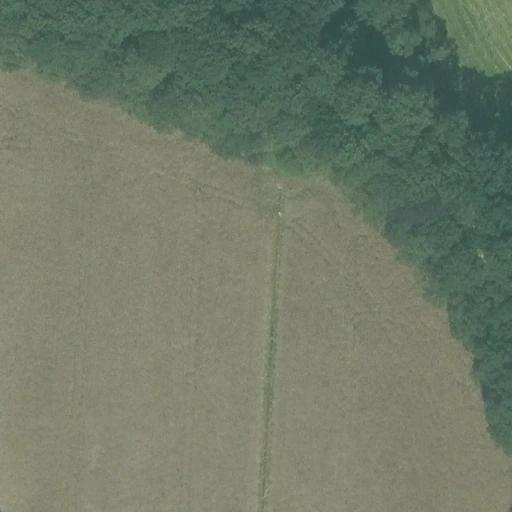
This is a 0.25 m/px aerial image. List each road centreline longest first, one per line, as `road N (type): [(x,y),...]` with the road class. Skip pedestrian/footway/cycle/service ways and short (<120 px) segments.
road 1 (track): [(80,0),(432,131)]
road 2 (track): [(511,320),(432,131)]
road 3 (track): [(432,131),(373,0)]
